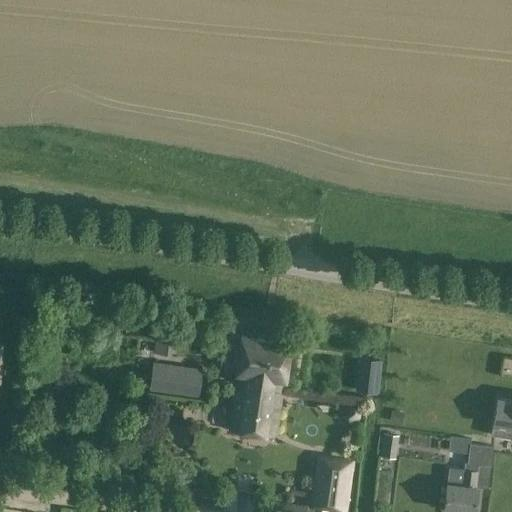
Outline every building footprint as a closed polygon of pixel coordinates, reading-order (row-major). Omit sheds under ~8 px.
[(236,373),(235,382),(282,389),(284,379),(285,379),(290,342),(240,336),(235,373),(236,373)] [(357,392),(377,394),(381,359),(361,357),(357,392)] [(201,370),(153,363),(150,387),(198,394),(201,370)] [(275,437),(282,389),(235,382),(228,430),(275,437)] [(490,435),(511,438),(511,422),(510,422),(511,411),(511,399),(496,397),(490,435)] [(348,403),(340,410),(352,425),(360,419),(362,405),(348,403)] [(399,435),(383,433),(380,456),(395,458),(399,435)] [(470,439),(450,436),(448,451),(468,453),(467,463),(464,462),(464,469),(449,467),(447,484),(446,483),(443,508),(473,511),(474,511),(477,487),(475,487),(478,465),(491,466),(493,447),(469,444),(470,439)] [(346,511),(354,459),(317,453),(308,508),(336,511),(346,511)]
